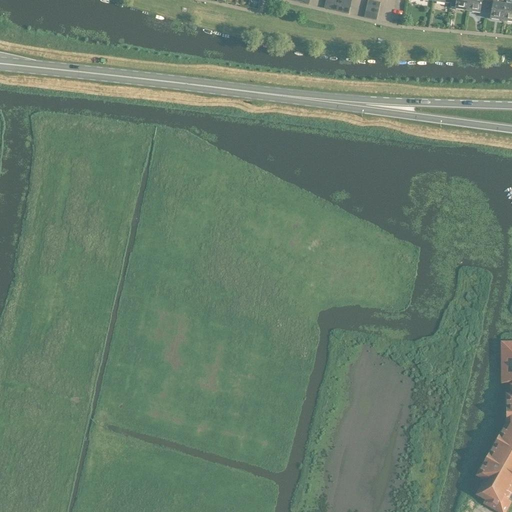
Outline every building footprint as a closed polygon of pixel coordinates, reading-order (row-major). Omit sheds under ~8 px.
[(338,0),(337,6),(349,8),(350,2),(339,0),(338,0)] [(367,0),(366,5),(378,8),(379,2),(370,0),(367,0)] [(451,0),(451,3),(450,7),(456,8),(456,9),(468,11),(469,0),(451,0)] [(482,1),(488,1),(488,0),(469,0),(468,11),(480,13),(482,1)] [(506,3),(494,1),(494,0),(488,0),(488,1),(494,2),(491,19),(503,20),(506,3)] [(511,4),(511,0),(506,0),(506,3),(503,20),(511,21),(511,4)] [(337,6),(324,3),(323,8),(336,11),(337,6)] [(365,11),(377,14),(378,8),(366,5),(365,11)] [(349,8),(337,6),(336,11),(348,14),(349,8)] [(364,17),(375,20),(377,14),(365,11),(364,17)] [(511,350),(511,351),(511,369),(507,369),(507,381),(511,380),(511,396),(509,397),(509,407),(507,407),(507,419),(509,419),(509,423),(502,436),(500,435),(497,441),(499,442),(489,459),(487,458),(484,464),(486,465),(480,474),(490,479),(482,493),(502,505),(511,486),(511,350)]
